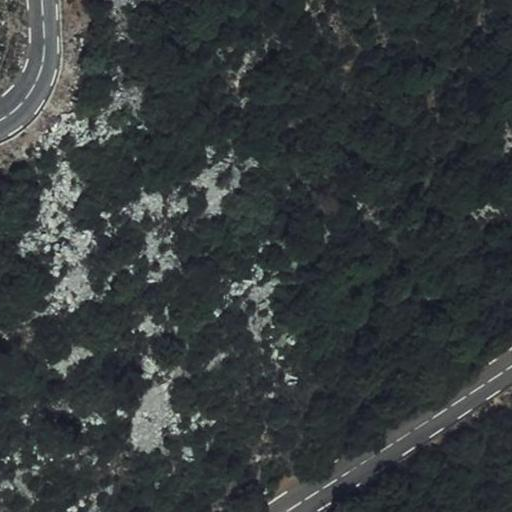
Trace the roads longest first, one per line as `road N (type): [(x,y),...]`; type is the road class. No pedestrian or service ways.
road 1 (tertiary): [(511,366),(289,511)]
road 2 (tertiary): [(47,0),(43,64),(24,100),(0,116)]
